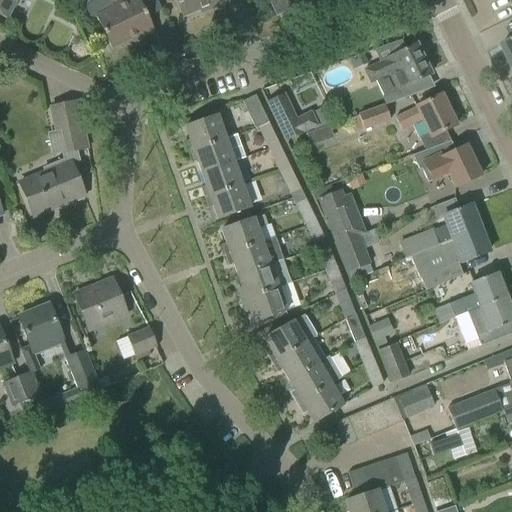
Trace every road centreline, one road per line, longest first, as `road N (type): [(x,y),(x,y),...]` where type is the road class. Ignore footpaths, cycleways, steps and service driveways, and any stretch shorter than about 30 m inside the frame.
road 1 (residential): [(122,101),(400,0)]
road 2 (residential): [(272,456),(215,392),(122,230)]
road 3 (residential): [(511,150),(435,0)]
road 4 (residential): [(122,101),(0,45)]
road 5 (residential): [(0,278),(122,230)]
road 6 (residential): [(122,230),(122,101)]
